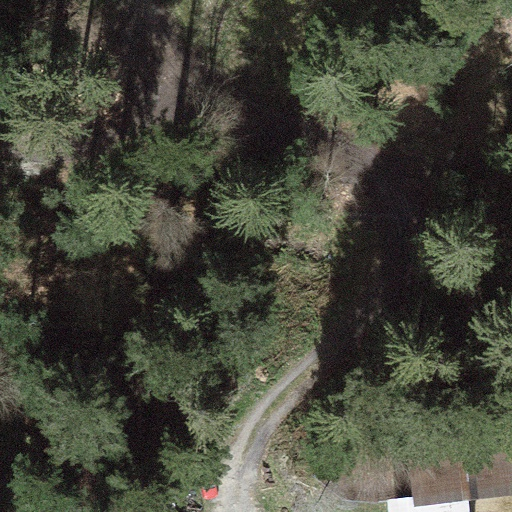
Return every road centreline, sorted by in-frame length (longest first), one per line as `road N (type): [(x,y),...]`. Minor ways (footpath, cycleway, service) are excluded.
road 1 (track): [(137,0),(150,34),(196,89),(387,174),(415,212),(410,272)]
road 2 (track): [(410,272),(194,478),(181,511)]
